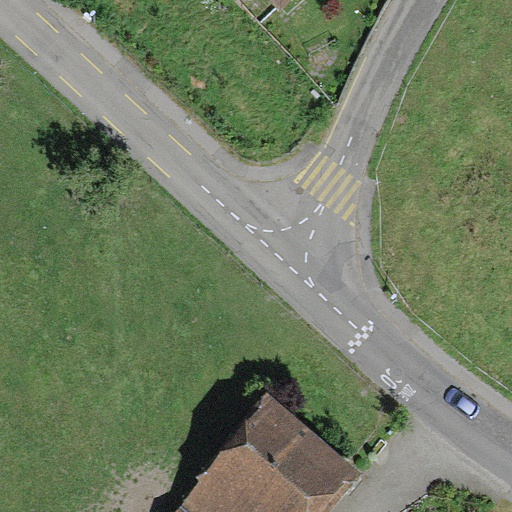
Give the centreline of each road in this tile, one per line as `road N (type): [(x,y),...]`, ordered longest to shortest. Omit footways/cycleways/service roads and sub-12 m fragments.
road 1 (unclassified): [(283,257),(3,0)]
road 2 (unclassified): [(283,257),(457,410),(511,448)]
road 3 (residential): [(283,257),(332,183),(420,0)]
